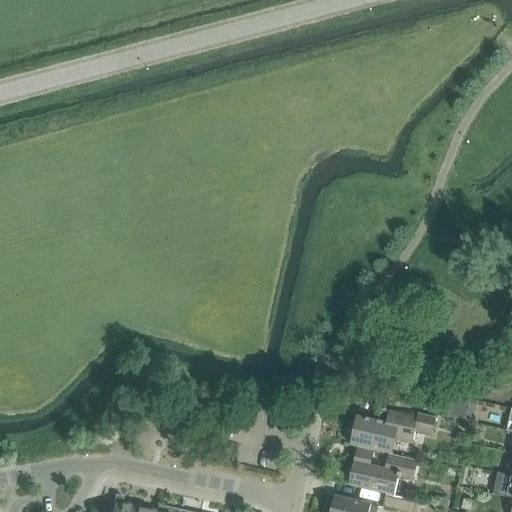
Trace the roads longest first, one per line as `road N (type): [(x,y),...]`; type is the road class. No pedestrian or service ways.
road 1 (residential): [(351,0),(0,93)]
road 2 (residential): [(292,511),(108,467),(0,484)]
road 3 (residential): [(292,511),(326,382)]
